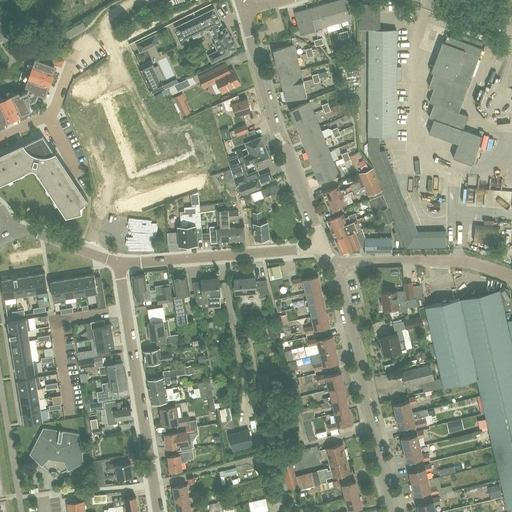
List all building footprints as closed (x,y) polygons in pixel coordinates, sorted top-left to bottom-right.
[(346,0),(338,0),(333,2),(339,23),(352,19),(346,0)] [(339,23),(333,2),(320,5),(326,26),(339,23)] [(320,5),(307,9),(313,30),(326,26),(320,5)] [(176,33),(175,33),(181,46),(204,34),(203,33),(202,32),(210,28),(212,34),(213,35),(216,42),(214,43),(218,51),(212,54),(208,55),(209,58),(212,63),(230,54),(229,52),(235,49),(236,49),(236,48),(226,28),(226,27),(225,28),(221,30),(218,24),(220,23),(221,23),(220,22),(214,9),(214,8),(213,9),(200,15),(196,17),(176,27),(175,27),(176,28),(178,32),(176,33)] [(313,30),(307,9),(294,13),(300,34),(313,30)] [(396,67),(396,30),(369,30),(368,137),(396,137),(396,80),(401,80),(401,67),(396,67)] [(150,37),(136,44),(140,52),(154,45),(159,43),(155,34),(150,37)] [(429,117),(434,119),(429,133),(458,144),(453,157),(472,164),(482,136),(463,129),(468,116),(459,112),(482,48),(447,35),(445,42),(442,41),(431,72),(434,73),(429,86),(434,88),(429,102),(434,104),(429,117)] [(276,63),(297,57),(294,44),(273,50),(276,63)] [(64,61),(37,51),(26,85),(29,86),(28,90),(21,93),(20,90),(0,99),(0,125),(3,124),(2,121),(28,108),(26,104),(38,98),(40,91),(44,92),(54,64),(62,67),(64,61)] [(119,55),(112,59),(124,84),(137,78),(128,60),(122,63),(119,55)] [(297,57),(276,63),(279,76),(300,70),(297,57)] [(339,61),(341,66),(351,62),(349,57),(339,61)] [(103,73),(101,73),(110,91),(112,91),(124,84),(112,59),(105,62),(109,70),(103,73)] [(159,82),(152,67),(154,66),(151,60),(140,66),(142,72),(150,87),(152,93),(164,87),(161,81),(159,82)] [(204,88),(216,81),(222,93),(240,84),(232,69),(230,70),(226,63),(198,77),(204,88)] [(89,67),(82,70),(96,98),(96,99),(109,93),(109,92),(110,91),(101,73),(100,74),(94,77),(89,67)] [(80,84),(74,87),(83,105),(96,99),(96,98),(82,70),(76,73),(76,75),(80,84)] [(304,83),(300,70),(279,76),(283,89),(304,83)] [(191,76),(178,83),(169,87),(172,94),(195,83),(191,76)] [(304,83),(283,89),(286,101),(307,96),(304,83)] [(140,84),(130,89),(139,108),(150,102),(140,84)] [(479,89),(476,102),(482,104),(486,91),(479,89)] [(177,103),(183,100),(184,100),(181,94),(174,98),(177,103)] [(249,111),(251,110),(247,98),(239,100),(237,95),(223,101),(226,109),(226,111),(234,109),(236,115),(243,113),(244,114),(245,114),(248,113),(249,112),(249,111)] [(139,108),(138,108),(144,121),(170,108),(167,101),(159,105),(156,99),(150,102),(139,108)] [(314,114),(310,102),(289,110),(294,122),(314,114)] [(82,122),(78,123),(80,131),(85,129),(88,128),(88,127),(107,120),(102,107),(83,114),(86,120),(82,122)] [(170,108),(144,121),(151,134),(168,125),(166,119),(173,115),(170,108)] [(314,114),(294,122),(299,134),(319,126),(314,114)] [(204,116),(185,122),(189,136),(217,127),(214,119),(206,122),(204,116)] [(87,135),(82,136),(85,144),(112,133),(107,120),(88,127),(88,128),(91,133),(87,135)] [(168,125),(151,134),(157,147),(175,138),(172,132),(180,128),(176,121),(168,125)] [(237,136),(249,131),(246,124),(234,129),(237,136)] [(324,139),(319,126),(299,134),(304,147),(324,139)] [(217,127),(189,136),(194,149),(194,151),(213,145),(213,143),(211,137),(219,134),(217,127)] [(233,137),(231,138),(234,144),(245,140),(246,142),(246,143),(248,147),(242,149),(242,148),(236,150),(237,153),(238,156),(265,146),(261,136),(257,137),(250,140),(247,132),(233,137)] [(112,133),(85,144),(88,151),(92,149),(96,148),(98,154),(117,147),(118,147),(112,133)] [(0,184),(32,169),(36,170),(66,217),(83,213),(81,207),(86,204),(85,203),(88,201),(81,189),(78,191),(53,154),(55,153),(56,153),(56,152),(54,153),(43,137),(25,145),(24,143),(24,144),(25,146),(0,158),(0,184)] [(324,139),(304,147),(309,159),(329,151),(324,139)] [(213,145),(194,151),(195,152),(199,166),(226,158),(224,150),(216,152),(214,146),(213,145)] [(269,156),(265,146),(238,156),(228,160),(231,169),(246,163),(246,164),(253,161),(253,162),(254,162),(255,165),(263,162),(262,159),(269,156)] [(97,161),(92,162),(95,170),(122,160),(117,147),(98,154),(100,159),(97,161)] [(334,163),(329,151),(309,159),(314,171),(334,163)] [(349,156),(352,162),(358,159),(356,154),(349,156)] [(190,157),(176,162),(186,189),(194,186),(191,178),(197,176),(190,157)] [(122,160),(95,170),(98,177),(102,175),(106,174),(108,180),(108,179),(108,180),(121,175),(127,173),(122,160)] [(364,160),(358,163),(363,171),(368,168),(364,160)] [(163,167),(170,186),(176,184),(179,192),(186,189),(176,162),(163,167)] [(334,163),(314,171),(319,184),(339,176),(334,163)] [(163,167),(150,172),(160,199),(168,196),(164,188),(170,186),(163,167)] [(378,181),(373,168),(360,173),(365,186),(378,181)] [(231,169),(223,171),(226,180),(234,178),(231,169)] [(150,172),(137,177),(139,184),(144,196),(150,194),(153,202),(160,199),(150,172)] [(259,176),(258,178),(260,184),(273,179),(270,172),(260,176),(259,176)] [(221,185),(216,176),(215,174),(211,175),(217,187),(221,185)] [(108,180),(100,183),(102,187),(106,185),(108,191),(108,192),(110,196),(116,199),(115,200),(117,200),(120,202),(127,185),(125,184),(124,183),(121,175),(108,180),(108,179),(108,180)] [(236,186),(239,185),(247,182),(244,175),(234,179),(236,186)] [(417,185),(423,190),(428,184),(427,183),(428,180),(421,175),(417,180),(420,183),(417,185)] [(258,178),(247,182),(239,185),(243,194),(261,187),(258,178)] [(500,183),(500,178),(490,179),(491,188),(493,188),(493,184),(500,183)] [(365,186),(369,196),(382,191),(378,181),(365,186)] [(277,183),(261,190),(264,198),(281,191),(277,183)] [(127,185),(120,202),(123,203),(125,204),(125,203),(130,205),(135,203),(141,201),(143,206),(147,204),(144,196),(139,184),(131,187),(130,186),(127,185)] [(338,186),(323,192),(326,202),(348,193),(346,188),(340,191),(338,186)] [(348,193),(326,202),(330,211),(346,205),(345,205),(353,202),(351,197),(354,196),(352,191),(348,193)] [(383,195),(378,196),(367,201),(372,213),(388,207),(383,195)] [(200,205),(201,211),(215,209),(214,203),(200,205)] [(198,212),(197,211),(196,207),(185,207),(186,215),(181,216),(182,226),(179,226),(181,245),(196,244),(195,227),(201,227),(200,212),(198,212)] [(388,208),(377,212),(380,221),(384,220),(386,224),(393,221),(388,208)] [(231,241),(230,225),(229,211),(229,209),(217,210),(219,226),(210,226),(211,243),(231,241)] [(229,211),(230,225),(231,241),(245,240),(243,224),(239,224),(238,210),(230,210),(229,211)] [(269,238),(267,222),(262,222),(261,211),(253,212),(254,223),(255,239),(269,238)] [(345,219),(343,214),(328,220),(332,229),(356,219),(354,214),(348,216),(348,217),(346,218),(347,218),(345,219)] [(127,250),(153,251),(153,237),(157,237),(157,223),(151,223),(151,219),(129,218),(127,250)] [(356,219),(332,229),(335,239),(361,229),(361,228),(360,229),(356,219)] [(499,227),(475,225),(474,242),(498,243),(499,227)] [(361,229),(335,239),(341,253),(361,245),(366,245),(366,252),(374,252),(376,251),(376,239),(366,239),(361,229)] [(376,251),(392,251),(392,238),(376,239),(376,251)] [(279,265),(268,268),(269,273),(281,271),(279,265)] [(34,275),(37,292),(48,291),(45,273),(34,275)] [(106,307),(102,281),(96,282),(94,274),(83,276),(86,294),(85,294),(86,296),(96,295),(98,308),(106,307)] [(26,294),(37,292),(34,275),(23,276),(26,294)] [(137,302),(151,300),(149,284),(146,284),(145,275),(132,277),(133,292),(136,291),(137,302)] [(15,296),(26,294),(23,276),(13,278),(15,296)] [(85,294),(86,294),(83,276),(72,278),(75,296),(85,294)] [(181,277),(180,279),(173,280),(175,295),(172,295),(175,314),(185,313),(186,312),(186,309),(184,301),(188,301),(190,299),(189,294),(190,294),(187,278),(185,278),(184,276),(181,277)] [(306,293),(307,293),(320,290),(321,289),(318,276),(303,279),(303,278),(293,280),(294,286),(304,284),(306,293)] [(4,298),(15,296),(13,278),(1,280),(4,298)] [(65,297),(75,296),(72,278),(62,280),(65,297)] [(197,309),(202,309),(201,308),(210,307),(220,307),(220,298),(223,297),(222,287),(219,287),(218,278),(202,280),(203,293),(195,294),(197,309)] [(256,281),(256,278),(234,279),(235,293),(259,291),(260,298),(270,296),(267,280),(256,281)] [(62,280),(51,282),(54,303),(66,301),(65,297),(62,280)] [(404,283),(405,290),(382,293),(383,310),(398,308),(399,312),(408,311),(406,299),(413,298),(411,282),(404,283)] [(172,302),(170,286),(162,288),(163,294),(157,295),(157,296),(158,304),(172,302)] [(422,317),(424,325),(430,324),(432,332),(444,387),(477,379),(479,388),(508,509),(511,508),(511,298),(510,292),(509,290),(508,290),(508,289),(507,288),(505,288),(504,288),(503,288),(419,308),(421,317),(422,317)] [(320,290),(307,293),(308,300),(305,301),(306,305),(323,301),(320,290)] [(423,297),(416,297),(418,306),(419,307),(425,306),(423,297)] [(306,305),(307,309),(307,310),(311,309),(312,316),(326,313),(323,301),(306,305)] [(148,323),(151,340),(165,338),(163,322),(165,321),(163,308),(148,310),(150,323),(148,323)] [(326,313),(312,316),(311,316),(314,326),(304,328),(306,333),(316,331),(315,330),(330,326),(326,313)] [(266,319),(270,339),(278,338),(273,317),(266,319)] [(422,317),(421,317),(405,321),(407,329),(423,325),(425,334),(432,332),(430,324),(424,325),(422,317)] [(30,330),(28,318),(8,321),(10,333),(28,330),(30,330)] [(94,328),(95,338),(113,336),(111,324),(105,325),(104,320),(91,322),(92,328),(94,328)] [(289,328),(288,322),(278,324),(279,330),(289,328)] [(381,338),(383,347),(380,347),(382,354),(384,354),(384,355),(402,351),(401,350),(406,349),(404,341),(402,329),(396,331),(397,334),(381,338)] [(10,333),(12,343),(29,341),(28,330),(10,333)] [(168,343),(179,341),(178,334),(167,336),(168,343)] [(113,336),(95,338),(98,357),(111,355),(110,348),(115,347),(113,336)] [(309,346),(304,347),(306,356),(311,355),(312,355),(320,353),(335,350),(332,336),(317,340),(317,338),(307,341),(309,346)] [(31,351),(29,341),(12,343),(13,354),(31,351)] [(144,352),(145,358),(144,359),(144,361),(145,362),(146,364),(161,362),(161,361),(172,359),(172,354),(160,356),(159,349),(144,352)] [(293,360),(291,350),(285,352),(287,361),(293,360)] [(312,355),(311,355),(313,365),(314,370),(324,368),(324,366),(338,363),(335,350),(320,353),(312,355)] [(33,362),(33,361),(31,351),(13,354),(15,365),(33,362)] [(118,362),(123,362),(122,353),(112,354),(112,361),(117,361),(118,362)] [(95,365),(95,364),(94,357),(78,360),(80,368),(92,366),(95,365)] [(428,361),(432,375),(441,373),(438,359),(428,361)] [(38,372),(36,361),(33,361),(33,362),(15,365),(17,376),(38,372)] [(296,361),(288,363),(290,371),(298,369),(296,361)] [(109,377),(125,375),(123,363),(107,366),(99,367),(100,375),(109,373),(109,377)] [(184,368),(175,369),(176,375),(176,376),(186,374),(186,375),(192,373),(191,365),(184,366),(184,368)] [(418,365),(403,369),(405,376),(394,379),(390,380),(393,392),(415,387),(413,380),(421,378),(418,365)] [(329,390),(343,387),(344,386),(341,372),(326,376),(326,375),(316,377),(317,382),(326,380),(329,390)] [(102,383),(103,391),(127,387),(125,375),(109,377),(110,382),(102,383)] [(177,382),(176,376),(176,375),(164,377),(147,380),(149,392),(166,389),(172,388),(172,387),(166,389),(165,384),(177,382)] [(39,377),(18,380),(19,391),(37,388),(37,389),(41,388),(39,377)] [(213,395),(210,383),(210,381),(205,382),(197,383),(198,387),(199,386),(201,398),(208,396),(213,395)] [(328,397),(323,398),(324,403),(320,404),(346,398),(343,387),(329,390),(331,397),(328,397)] [(37,388),(19,391),(21,402),(39,399),(37,389),(37,388)] [(166,389),(149,392),(151,404),(168,401),(180,399),(179,392),(173,393),(172,388),(166,389)] [(98,401),(109,400),(108,393),(97,394),(98,401)] [(210,412),(216,411),(214,405),(213,395),(208,396),(210,410),(210,412)] [(396,416),(412,412),(410,404),(417,403),(415,396),(408,398),(409,401),(394,404),(396,416)] [(320,404),(321,405),(310,407),(312,411),(322,409),(321,408),(330,406),(330,407),(333,406),(335,413),(349,410),(346,398),(320,404)] [(23,412),(41,410),(39,399),(21,402),(23,412)] [(102,401),(90,403),(85,404),(85,410),(103,407),(102,401)] [(122,401),(115,402),(115,401),(105,403),(108,424),(117,423),(117,421),(132,418),(132,416),(133,415),(132,412),(131,411),(130,405),(123,406),(122,401)] [(196,420),(189,421),(188,416),(177,418),(175,406),(160,408),(163,425),(177,423),(178,429),(197,426),(196,420)] [(312,411),(310,407),(310,406),(301,409),(302,415),(312,413),(312,411)] [(229,407),(220,409),(222,421),(232,419),(229,407)] [(426,424),(425,418),(417,420),(417,418),(429,415),(427,409),(412,413),(412,412),(396,416),(399,428),(415,424),(415,427),(426,424)] [(41,410),(23,412),(25,424),(42,421),(41,410)] [(349,410),(335,413),(334,413),(337,423),(327,425),(329,430),(338,428),(338,427),(353,423),(349,410)] [(461,418),(454,420),(456,430),(464,428),(461,418)] [(314,434),(310,419),(304,420),(307,435),(314,434)] [(197,426),(178,429),(177,429),(177,432),(167,433),(165,434),(167,447),(180,445),(187,444),(186,434),(198,432),(197,426)] [(83,463),(79,433),(43,428),(29,454),(42,467),(50,457),(63,459),(68,470),(83,463)] [(417,434),(405,437),(402,438),(404,450),(420,446),(418,437),(424,436),(423,430),(416,431),(417,434)] [(250,446),(246,431),(227,435),(231,451),(250,446)] [(479,445),(488,444),(487,433),(479,434),(479,445)] [(330,465),(347,461),(343,444),(325,449),(330,465)] [(420,446),(404,450),(407,462),(422,458),(423,460),(430,459),(429,453),(422,454),(420,446)] [(178,453),(179,455),(168,457),(170,472),(182,470),(180,462),(183,462),(183,460),(193,458),(192,451),(178,453)] [(323,469),(317,470),(321,484),(327,482),(326,479),(350,472),(347,461),(330,465),(331,469),(324,471),(323,469)] [(123,462),(109,465),(108,465),(109,471),(116,470),(118,479),(133,477),(130,463),(123,464),(123,462)] [(282,466),(285,477),(289,489),(298,486),(292,463),(282,466)] [(412,483),(428,479),(426,471),(432,470),(431,463),(424,465),(425,468),(409,471),(412,483)] [(236,467),(224,470),(226,476),(237,473),(236,467)] [(317,485),(321,484),(317,470),(311,472),(315,486),(317,485)] [(428,479),(412,483),(415,495),(430,491),(431,494),(438,492),(436,486),(430,488),(428,479)] [(345,498),(358,494),(355,481),(342,485),(345,498)] [(500,483),(488,485),(491,498),(503,495),(500,483)] [(175,500),(189,498),(186,484),(173,486),(175,500)] [(93,503),(107,502),(106,494),(92,495),(93,503)] [(358,494),(345,498),(348,511),(362,507),(358,494)] [(109,511),(123,511),(138,510),(136,497),(125,499),(126,505),(108,508),(109,511)] [(419,511),(435,511),(434,504),(441,503),(439,497),(432,498),(433,501),(417,505),(419,511)] [(189,498),(175,500),(176,511),(184,511),(191,511),(193,511),(192,511),(199,511),(199,509),(198,506),(190,507),(189,498)] [(262,511),(267,511),(264,499),(254,501),(256,511),(262,511)] [(68,511),(84,511),(83,502),(67,504),(68,511)]
